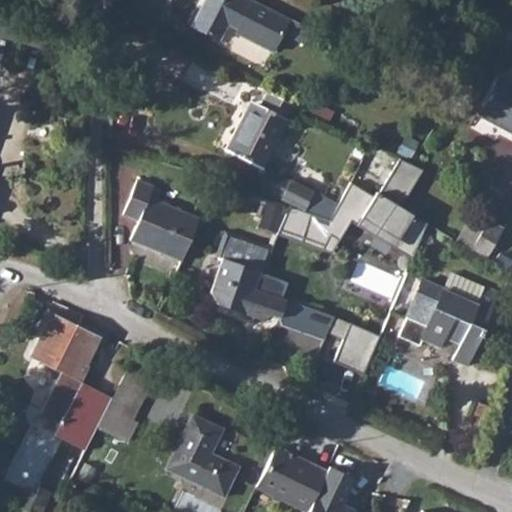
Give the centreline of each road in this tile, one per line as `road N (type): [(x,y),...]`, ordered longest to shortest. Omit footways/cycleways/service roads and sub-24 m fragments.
road 1 (residential): [(511,500),(283,406),(100,305)]
road 2 (residential): [(89,0),(100,305)]
